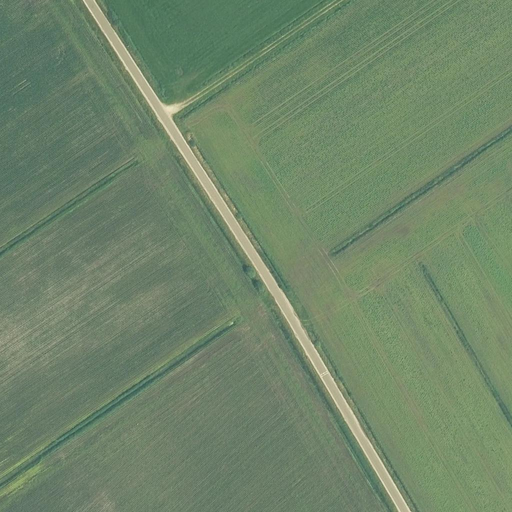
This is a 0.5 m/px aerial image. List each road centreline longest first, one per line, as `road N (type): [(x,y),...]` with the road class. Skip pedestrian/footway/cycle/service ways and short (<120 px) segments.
road 1 (unclassified): [(405,511),(267,275),(89,0)]
road 2 (unknown): [(324,0),(161,111)]
